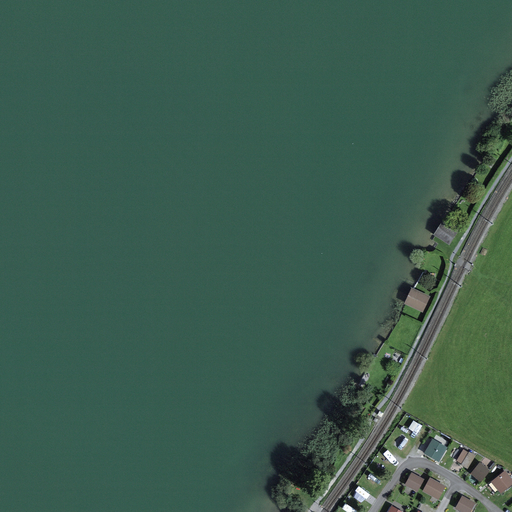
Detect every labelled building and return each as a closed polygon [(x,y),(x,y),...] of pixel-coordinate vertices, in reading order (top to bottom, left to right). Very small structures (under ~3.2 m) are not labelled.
[(449,245),(457,234),(441,223),(434,235),(449,245)] [(422,313),(430,296),(411,288),(404,304),(422,313)] [(446,447),(433,440),(425,454),(438,461),(446,447)] [(490,471),(480,463),(471,474),(481,482),(490,471)] [(511,484),(511,478),(506,471),(491,482),(500,494),(511,484)] [(424,480),(412,473),(405,485),(418,492),(424,480)] [(446,487),(430,478),(423,491),(439,500),(446,487)] [(471,511),(476,503),(462,496),(456,509),(461,511),(471,511)]
